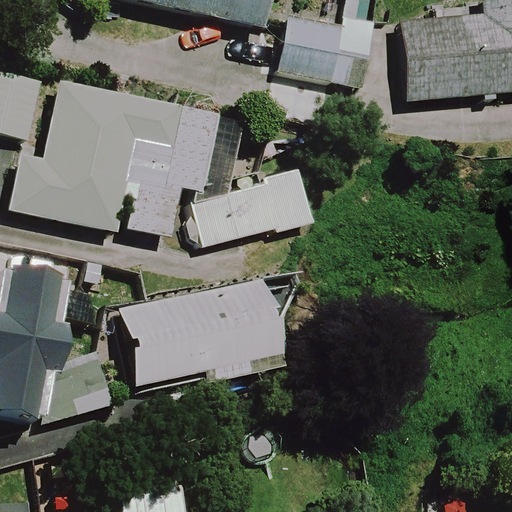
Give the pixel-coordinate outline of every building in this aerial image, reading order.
[(85,0),(256,37),(263,0),(85,0)] [(511,99),(511,8),(475,11),(477,26),(395,31),(400,107),(511,99)] [(340,91),(349,39),(283,27),(273,79),(340,91)] [(27,86),(0,81),(0,142),(16,146),(27,86)] [(209,120),(49,94),(37,171),(13,167),(5,221),(162,246),(170,195),(196,199),(209,120)] [(304,232),(295,184),(182,206),(191,253),(304,232)] [(0,277),(0,429),(21,433),(29,377),(47,380),(61,286),(0,277)] [(270,378),(252,288),(111,316),(127,395),(194,382),(196,393),(270,378)] [(76,501),(77,511),(175,511),(172,488),(76,501)]
